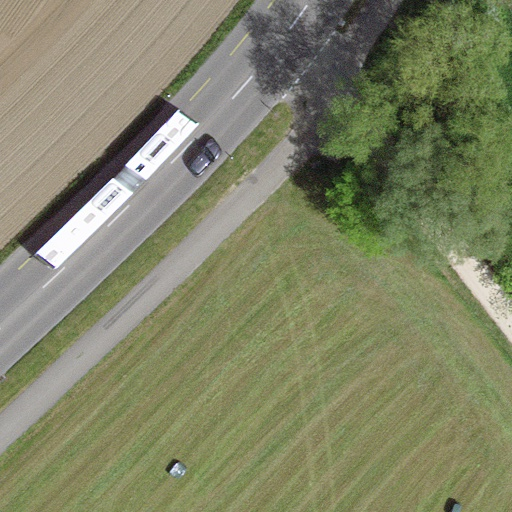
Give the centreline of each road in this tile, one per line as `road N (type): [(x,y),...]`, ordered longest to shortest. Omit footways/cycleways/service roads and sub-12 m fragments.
road 1 (track): [(0,434),(275,172),(338,88)]
road 2 (secondary): [(0,316),(138,191),(316,0)]
road 3 (track): [(338,88),(511,311)]
